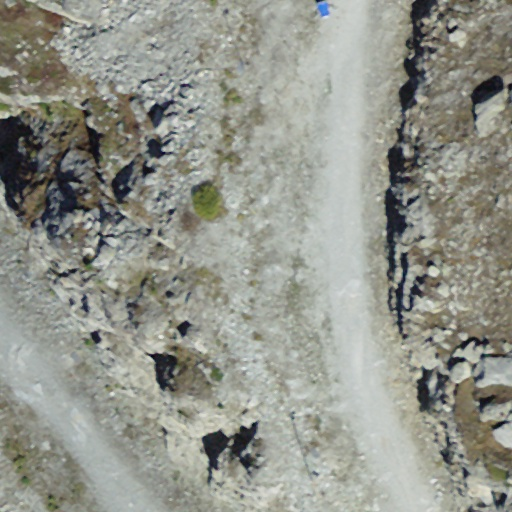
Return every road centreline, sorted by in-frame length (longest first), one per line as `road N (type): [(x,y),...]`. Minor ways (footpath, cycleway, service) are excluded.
road 1 (track): [(352,0),(355,309),(421,511)]
road 2 (track): [(152,511),(0,323)]
